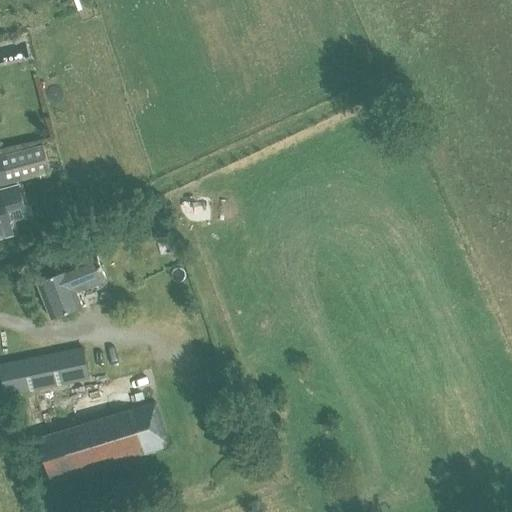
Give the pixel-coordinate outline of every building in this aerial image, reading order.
[(0,186),(51,173),(44,146),(0,157),(0,186)] [(19,187),(0,191),(0,238),(14,235),(11,223),(11,222),(28,217),(25,207),(22,197),(19,187)] [(70,197),(58,201),(63,222),(76,219),(70,197)] [(100,258),(38,281),(39,284),(53,320),(82,309),(76,292),(109,280),(101,261),(100,258)] [(0,366),(6,397),(87,382),(81,350),(0,365),(0,366)] [(165,400),(157,403),(159,409),(167,407),(165,400)] [(51,484),(169,448),(156,405),(38,442),(51,484)]
